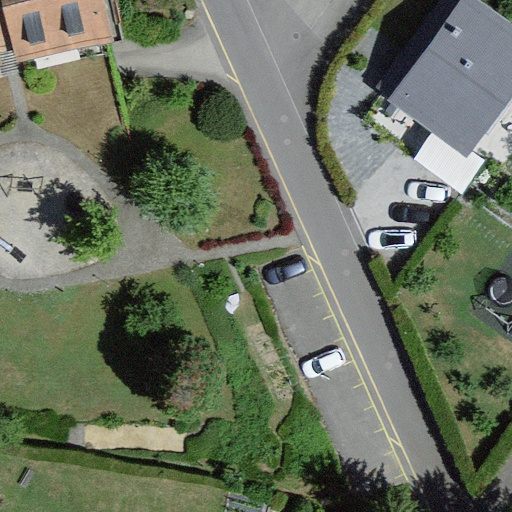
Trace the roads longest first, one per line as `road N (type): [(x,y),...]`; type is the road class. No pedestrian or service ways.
road 1 (residential): [(446,511),(265,104)]
road 2 (residential): [(342,0),(265,104)]
